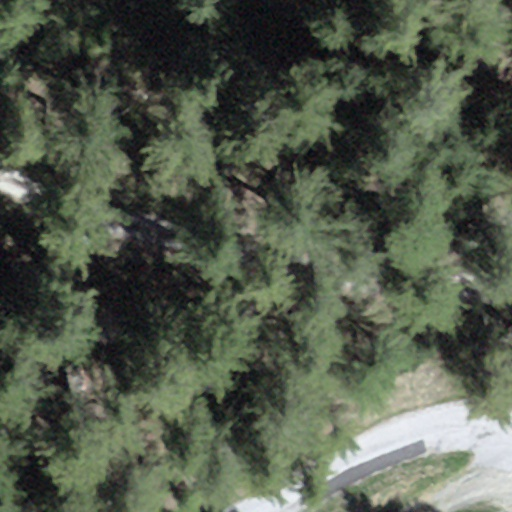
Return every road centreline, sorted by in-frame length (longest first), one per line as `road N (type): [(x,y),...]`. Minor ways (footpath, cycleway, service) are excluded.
road 1 (track): [(0,187),(111,241),(252,272),(511,291)]
road 2 (unclassified): [(260,511),(427,429),(511,418)]
